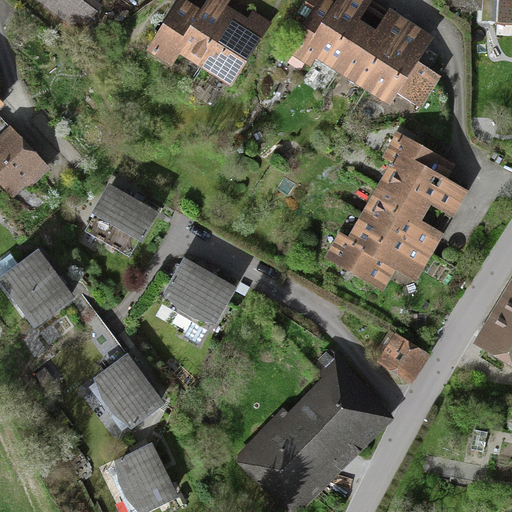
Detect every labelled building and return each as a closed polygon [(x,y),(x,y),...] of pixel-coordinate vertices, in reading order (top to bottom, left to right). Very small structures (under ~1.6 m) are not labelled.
[(27,0),(76,40),(97,15),(78,0),(27,0)] [(181,52),(204,14),(181,0),(150,50),(173,64),(181,52)] [(205,66),(236,15),(212,0),(204,14),(181,52),(205,66)] [(324,0),(305,0),(298,12),(308,18),(288,48),(309,61),(315,51),(337,19),(331,14),(320,7),(324,0)] [(350,0),(340,0),(331,14),(337,19),(315,51),(339,69),(367,28),(357,22),(366,10),(350,0)] [(263,31),(236,15),(205,66),(231,83),(263,31)] [(376,34),(367,28),(339,69),(367,88),(401,33),(384,22),(376,34)] [(439,56),(401,33),(367,88),(385,99),(391,89),(420,106),(438,76),(430,71),(439,56)] [(25,195),(45,177),(0,126),(0,197),(7,205),(22,192),(25,195)] [(430,184),(435,174),(443,160),(397,133),(383,158),(395,164),(430,184)] [(381,189),(422,213),(428,202),(443,211),(458,187),(435,174),(430,184),(395,164),(381,189)] [(422,213),(381,189),(365,216),(421,248),(432,229),(417,221),(422,213)] [(141,250),(156,221),(105,194),(81,240),(127,265),(136,248),(141,250)] [(421,248),(365,216),(349,241),(396,269),(405,274),(421,248)] [(396,269),(349,241),(338,234),(323,258),(381,293),(396,269)] [(0,287),(0,293),(33,338),(73,309),(37,260),(0,287)] [(235,297),(183,267),(163,303),(177,319),(192,327),(213,334),(235,297)] [(511,355),(511,294),(485,340),(511,355)] [(405,379),(425,349),(389,326),(370,355),(405,379)] [(126,438),(162,413),(126,363),(90,388),(126,438)] [(274,511),(301,511),(389,427),(337,368),(285,420),(277,414),(233,457),(232,469),(274,511)] [(163,511),(176,506),(150,451),(113,468),(114,485),(126,509),(128,511),(163,511)]
